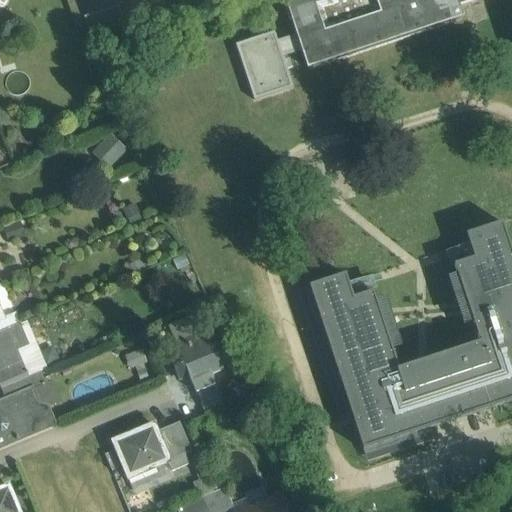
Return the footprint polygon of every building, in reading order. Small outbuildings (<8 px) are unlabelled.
[(511,0),(421,0),(394,9),(391,0),(283,0),(296,36),(301,52),(307,69),(463,18),(459,6),(477,0),(511,0)] [(391,0),(394,9),(421,0),(391,0)] [(118,6),(83,18),(91,42),(126,31),(118,6)] [(301,52),(296,36),(276,43),(273,34),(236,46),(254,100),(291,88),(281,58),(301,52)] [(106,169),(127,151),(112,133),(91,151),(106,169)] [(511,401),(511,253),(502,225),(467,236),(475,260),(454,267),(480,343),(398,370),(373,293),(352,300),(345,277),(310,288),(367,461),(431,440),(428,429),(511,401)] [(348,280),(351,293),(371,288),(367,275),(348,280)] [(198,339),(189,318),(168,327),(177,348),(167,352),(178,378),(188,374),(197,396),(218,388),(213,375),(223,371),(208,335),(198,339)] [(0,373),(22,364),(18,353),(30,348),(23,329),(0,338),(0,373)] [(45,365),(58,360),(49,339),(37,345),(45,365)] [(22,364),(0,373),(0,385),(26,374),(22,364)] [(41,373),(1,389),(5,400),(32,389),(32,390),(46,385),(41,373)] [(5,400),(0,402),(0,450),(55,427),(47,408),(38,404),(32,390),(32,389),(5,400)] [(179,423),(157,432),(169,462),(192,453),(179,423)] [(154,425),(112,442),(128,480),(170,463),(169,462),(157,432),(154,425)] [(207,480),(195,485),(201,499),(213,494),(207,480)] [(0,511),(19,511),(9,486),(0,489),(0,511)] [(236,511),(227,488),(213,494),(220,511),(236,511)] [(220,511),(213,494),(201,499),(200,499),(205,511),(220,511)] [(290,511),(284,496),(245,511),(290,511)]
